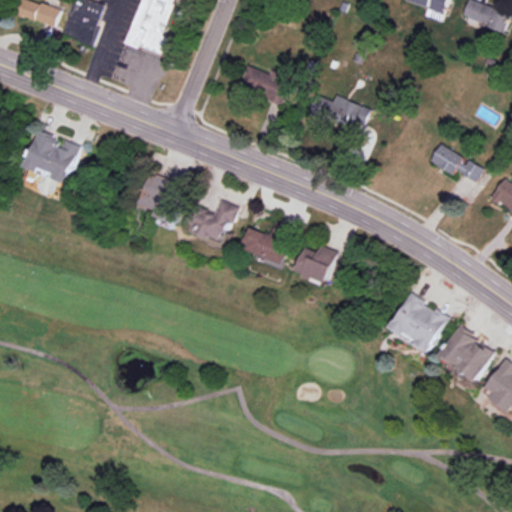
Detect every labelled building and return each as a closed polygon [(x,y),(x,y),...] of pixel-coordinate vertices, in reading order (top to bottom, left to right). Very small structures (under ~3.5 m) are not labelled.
[(62,9),(34,0),(23,0),(19,13),(57,26),(62,9)] [(106,4),(94,0),(76,0),(66,34),(94,43),(106,4)] [(176,0),(143,0),(129,43),(166,56),(172,38),(164,35),(176,0)] [(409,0),(446,13),(450,0),(409,0)] [(511,16),(511,12),(477,0),(470,0),(465,16),(507,31),(511,16)] [(272,73),(250,65),(242,85),(285,103),(293,82),(282,78),(284,74),(274,69),(272,73)] [(374,107),(337,96),(337,99),(319,94),(314,113),(367,128),(374,107)] [(30,167),(73,182),(87,145),(70,139),(70,141),(43,131),(30,167)] [(468,158),(443,143),(433,161),(456,174),(458,169),(479,182),(487,168),(468,157),(468,158)] [(142,207),(179,221),(192,187),(155,172),(142,207)] [(511,210),(511,181),(507,178),(493,197),(511,210)] [(242,206),(224,200),(220,214),(198,207),(191,230),(230,243),(242,206)] [(286,262),(298,228),(279,221),(274,234),(252,226),(245,247),(286,262)] [(330,284),(343,251),(324,244),(321,252),(310,247),(300,271),(330,284)] [(434,352),(453,315),(413,294),(395,329),(412,338),(410,340),(434,352)] [(481,380),(500,351),(463,326),(444,355),(481,380)] [(496,398),(511,408),(511,358),(511,357),(492,387),(500,392),(496,398)]
